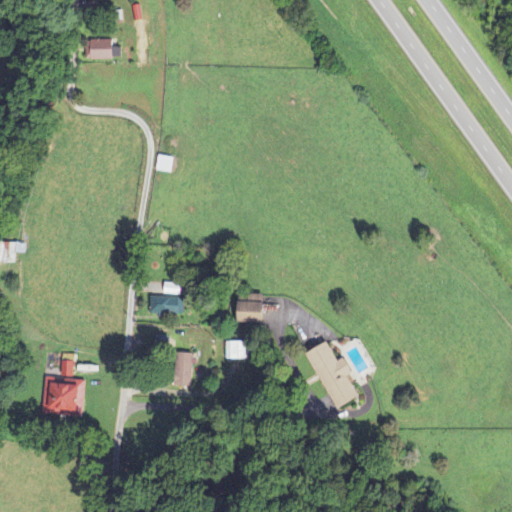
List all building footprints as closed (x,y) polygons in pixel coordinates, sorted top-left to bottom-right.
[(117,42),(95,42),(95,61),(117,61),(117,42)] [(157,172),(173,175),(176,159),(160,156),(157,172)] [(166,295),(181,296),(181,285),(167,285),(166,295)] [(184,299),(153,298),(152,315),(183,317),(184,299)] [(243,324),(266,325),(266,304),(243,304),(243,324)] [(228,344),(228,361),(250,361),(249,343),(228,344)] [(338,410),(361,398),(350,377),(357,374),(349,358),(341,362),(332,343),(309,354),(338,410)] [(370,370),(357,347),(346,353),(358,376),(370,370)] [(180,387),(193,388),(194,355),(181,355),(180,387)] [(77,356),(65,356),(64,386),(55,386),(55,406),(46,405),(46,418),(84,420),(85,382),(77,381),(77,356)]
